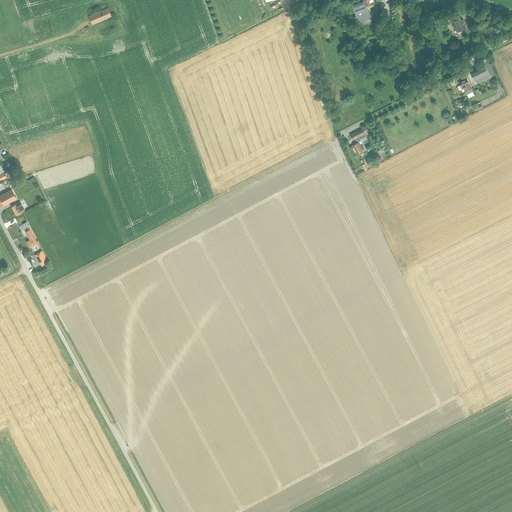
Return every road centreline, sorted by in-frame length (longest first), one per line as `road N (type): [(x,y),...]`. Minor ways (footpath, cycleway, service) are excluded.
road 1 (track): [(37,291),(338,134)]
road 2 (unclassified): [(154,511),(0,219)]
road 3 (unclassified): [(511,36),(338,134)]
